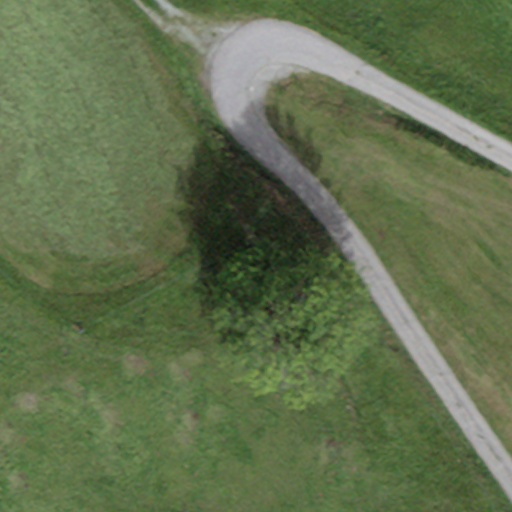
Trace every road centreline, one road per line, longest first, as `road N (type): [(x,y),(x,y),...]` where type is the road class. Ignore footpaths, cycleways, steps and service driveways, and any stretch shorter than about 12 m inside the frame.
road 1 (track): [(511,479),(315,191),(240,122),(237,78)]
road 2 (track): [(237,78),(257,51),(309,50),(511,161)]
